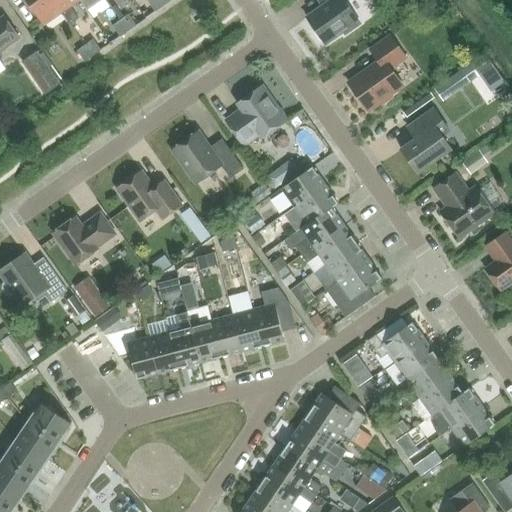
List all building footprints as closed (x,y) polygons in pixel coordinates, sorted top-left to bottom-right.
[(24,0),(43,26),(61,13),(51,0),(24,0)] [(69,7),(78,0),(77,0),(51,0),(61,13),(69,25),(77,19),(69,7)] [(154,12),(162,7),(157,0),(147,0),(146,1),(154,12)] [(325,0),(327,3),(306,18),(315,31),(316,30),(323,40),(322,41),(324,44),(342,32),(344,34),(359,24),(344,3),(348,0),(325,0)] [(127,32),(135,26),(127,15),(119,20),(127,32)] [(0,50),(18,38),(3,17),(0,18),(0,50)] [(119,37),(127,32),(119,20),(111,26),(119,37)] [(378,63),(348,84),(367,111),(378,103),(382,105),(390,99),(390,94),(402,86),(392,72),(392,67),(404,58),(390,37),(369,51),(378,63)] [(92,56),(100,51),(92,40),(84,45),(92,56)] [(84,62),(92,56),(84,45),(76,51),(84,62)] [(37,48),(21,59),(45,93),(61,82),(37,48)] [(226,120),(225,121),(242,146),(258,134),(261,138),(285,121),(283,118),(284,114),(280,108),(276,108),(261,87),(252,93),(248,92),(242,96),(241,100),(237,104),(244,114),(229,125),(226,120)] [(420,136),(400,150),(416,173),(450,149),(441,137),(448,131),(433,109),(412,124),(420,136)] [(196,132),(171,150),(196,183),(220,166),(229,179),(242,169),(226,146),(213,156),(196,132)] [(293,208),(324,186),(311,167),(280,189),(293,208)] [(140,171),(116,189),(139,222),(155,210),(161,219),(180,206),(166,185),(155,193),(140,171)] [(447,207),(439,212),(458,239),(493,214),(474,187),(468,192),(454,173),(432,189),(441,202),(443,201),(447,207)] [(330,208),(331,208),(337,204),(324,186),(293,208),(305,225),(306,225),(330,208)] [(343,226),(331,208),(330,208),(306,225),(305,225),(299,229),(306,239),(294,248),(301,257),(343,226)] [(74,218),(53,234),(75,264),(96,249),(95,247),(113,234),(99,214),(85,224),(87,226),(82,229),(74,218)] [(129,240),(139,232),(129,219),(119,226),(129,240)] [(325,266),(356,244),(343,226),(301,257),(306,264),(318,256),(325,266)] [(511,243),(504,233),(484,248),(492,258),(493,258),(495,261),(484,269),(500,292),(511,283),(511,243)] [(325,291),(368,261),(356,244),(325,266),(331,274),(319,283),(325,291)] [(33,301),(37,302),(44,297),(49,304),(66,291),(46,263),(38,270),(33,269),(23,255),(0,271),(0,274),(5,282),(2,284),(1,289),(6,295),(10,296),(13,293),(21,305),(31,298),(33,301)] [(365,303),(359,294),(381,279),(368,261),(325,291),(344,318),(365,303)] [(94,318),(101,313),(109,307),(88,277),(73,288),(94,318)] [(275,308),(286,305),(289,304),(277,288),(260,293),(264,307),(252,310),(262,346),(283,341),(275,308)] [(311,307),(302,314),(315,331),(324,323),(311,307)] [(241,352),(262,346),(252,310),(231,315),(241,352)] [(220,358),(241,352),(231,315),(210,321),(220,358)] [(199,363),(220,358),(210,321),(189,326),(199,363)] [(393,363),(424,341),(411,323),(382,344),(375,335),(367,341),(379,359),(387,354),(393,363)] [(178,369),(199,363),(189,326),(168,332),(178,369)] [(157,374),(178,369),(168,332),(148,337),(157,374)] [(157,374),(148,337),(128,343),(125,334),(113,337),(116,347),(126,345),(136,380),(157,374)] [(406,380),(436,358),(424,341),(393,363),(406,380)] [(418,397),(449,375),(436,358),(406,380),(418,397)] [(462,394),(461,393),(449,375),(418,397),(431,416),(462,394)] [(10,383),(1,389),(7,398),(16,391),(10,383)] [(450,429),(481,407),(468,389),(461,393),(462,394),(431,416),(438,425),(433,429),(439,437),(450,429)] [(340,434),(349,441),(350,440),(364,450),(372,438),(358,428),(365,417),(354,410),(351,414),(321,394),(308,413),(340,434)] [(58,442),(70,424),(41,404),(28,422),(58,442)] [(450,429),(463,447),(494,425),(481,407),(450,429)] [(333,443),(340,434),(308,413),(296,430),(340,460),(345,452),(333,443)] [(46,460),(58,442),(28,422),(16,440),(46,460)] [(334,468),(340,460),(296,430),(284,448),(316,470),(322,460),(334,468)] [(34,478),(46,460),(16,440),(4,458),(34,478)] [(309,479),(316,470),(284,448),(272,466),(315,495),(321,487),(309,479)] [(0,481),(21,496),(34,478),(4,458),(0,464),(0,481)] [(310,504),(315,495),(272,466),(260,484),(291,505),(298,496),(310,504)] [(510,500),(511,502),(511,474),(500,483),(493,473),(481,481),(500,508),(510,500)] [(0,507),(7,511),(10,511),(21,496),(0,481),(0,507)] [(353,501),(363,490),(355,483),(345,493),(353,501)] [(483,511),(489,508),(472,483),(449,500),(457,511),(483,511)] [(262,511),(286,511),(291,505),(260,484),(248,502),(262,511)] [(372,511),(402,511),(392,497),(372,511)] [(262,511),(248,502),(240,511),(262,511)]
